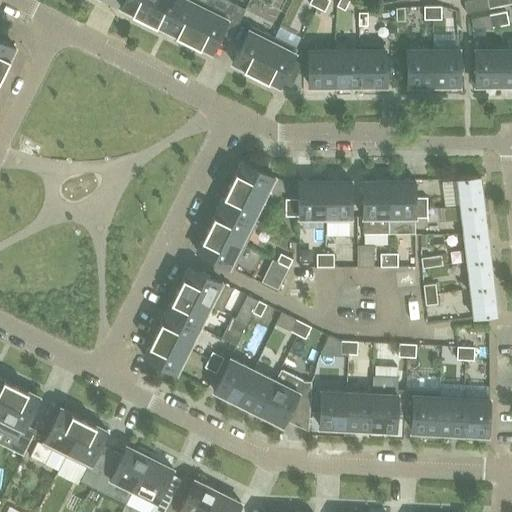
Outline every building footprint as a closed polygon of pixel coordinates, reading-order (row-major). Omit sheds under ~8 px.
[(122,0),(120,6),(142,17),(151,0),(122,0)] [(179,0),(151,0),(142,17),(165,29),(179,0)] [(179,0),(165,29),(188,40),(206,2),(207,0),(179,0)] [(207,0),(206,2),(188,40),(210,51),(220,32),(231,37),(245,8),(227,0),(207,0)] [(319,0),(316,7),(324,11),(329,0),(319,0)] [(338,0),(336,5),(344,9),(348,0),(338,0)] [(466,12),(489,7),(487,0),(463,0),(466,12)] [(432,5),(424,6),(424,19),(432,19),(432,5)] [(440,5),(432,5),(432,19),(440,19),(440,5)] [(404,21),(404,7),(396,8),(396,21),(404,21)] [(497,12),(500,25),(508,23),(506,10),(497,12)] [(358,25),(367,25),(367,12),(358,12),(358,25)] [(497,12),(489,14),(491,27),(500,25),(497,12)] [(255,73),(274,36),(250,24),(231,61),(255,73)] [(274,36),(255,73),(278,85),(297,48),(274,36)] [(0,68),(3,70),(15,46),(0,38),(0,68)] [(359,85),(385,84),(385,43),(358,43),(358,48),(359,85)] [(511,46),(500,47),(501,84),(511,83),(511,46)] [(432,47),(406,48),(407,84),(433,84),(432,47)] [(432,47),(433,84),(459,84),(458,47),(432,47)] [(501,84),(500,47),(474,47),(474,84),(501,84)] [(334,48),(308,48),(308,85),(334,85),(334,48)] [(334,85),(359,85),(358,48),(334,48),(334,85)] [(263,198),(274,175),(241,159),(229,182),(263,198)] [(456,178),(459,207),(483,204),(479,175),(456,178)] [(362,223),(362,228),(388,228),(388,220),(388,216),(388,178),(362,179),(362,216),(362,223)] [(388,216),(388,220),(414,220),(414,217),(414,207),(414,196),(414,178),(388,178),(388,216)] [(324,179),(298,179),(298,216),(324,216),(324,179)] [(324,216),(324,221),(326,221),(326,235),(349,235),(349,221),(350,221),(350,179),(324,179),(324,216)] [(229,182),(218,204),(251,221),(252,220),(263,198),(229,182)] [(414,196),(414,207),(427,206),(427,196),(414,196)] [(298,207),(298,198),(285,198),(285,207),(298,207)] [(244,245),(256,222),(252,220),(251,221),(218,204),(207,227),(244,245)] [(459,207),(439,207),(441,221),(461,219),(463,234),(486,231),(483,204),(459,207)] [(427,206),(414,207),(414,217),(427,217),(427,206)] [(285,207),(285,215),(298,215),(298,207),(285,207)] [(207,227),(196,249),(233,268),(244,245),(207,227)] [(466,261),(489,259),(486,231),(463,234),(466,261)] [(356,266),(372,266),(372,244),(356,244),(356,266)] [(288,266),(292,258),(280,252),(276,261),(288,266)] [(325,253),(316,253),(316,266),(325,266),(325,253)] [(325,266),(333,266),(333,253),(325,253),(325,266)] [(389,253),(380,253),(380,266),(389,266),(389,253)] [(389,266),(397,266),(397,253),(389,253),(389,266)] [(422,267),(442,264),(441,254),(421,257),(422,267)] [(466,261),(469,289),(493,286),(489,259),(466,261)] [(281,263),(275,274),(282,277),(288,267),(281,263)] [(188,265),(177,287),(210,304),(221,309),(233,287),(221,281),(188,265)] [(436,293),(435,283),(423,284),(424,294),(436,293)] [(493,286),(469,289),(472,316),(496,314),(493,286)] [(177,287),(165,310),(199,326),(210,304),(177,287)] [(424,294),(425,304),(437,303),(436,293),(424,294)] [(257,299),(246,294),(235,317),(246,322),(257,299)] [(258,299),(252,311),(260,315),(266,304),(258,299)] [(187,349),(199,326),(165,310),(154,332),(187,349)] [(235,317),(231,325),(242,330),(246,322),(235,317)] [(297,334),(303,322),(295,318),(289,330),(297,334)] [(303,322),(297,334),(305,338),(311,326),(303,322)] [(154,332),(143,355),(176,371),(187,349),(154,332)] [(348,353),(349,340),(340,339),(339,353),(348,353)] [(349,340),(348,353),(357,353),(357,340),(349,340)] [(406,356),(407,343),(399,342),(398,355),(406,356)] [(407,343),(406,356),(415,357),(416,343),(407,343)] [(465,359),(465,346),(457,345),(456,358),(465,359)] [(465,346),(465,359),(473,359),(474,346),(465,346)] [(220,364),(223,357),(212,351),(208,358),(220,364)] [(253,368),(229,356),(213,390),(236,401),(253,368)] [(208,358),(204,366),(216,372),(220,364),(208,358)] [(371,391),(369,428),(395,429),(396,416),(397,392),(397,388),(398,376),(395,376),(396,365),(374,364),(373,375),(371,375),(371,391)] [(236,401),(258,412),(275,379),(253,368),(236,401)] [(275,379),(258,412),(259,412),(281,424),(284,419),(287,412),(308,423),(310,380),(303,380),(280,368),(275,379)] [(0,414),(15,384),(0,375),(0,414)] [(439,395),(437,432),(461,433),(463,396),(464,383),(440,382),(440,390),(439,395)] [(463,396),(461,433),(487,434),(489,397),(489,385),(464,383),(463,396)] [(0,414),(0,443),(22,455),(35,429),(24,424),(39,395),(15,384),(0,414)] [(437,432),(439,395),(440,390),(413,388),(410,430),(437,432)] [(344,427),(346,390),(320,389),(318,426),(344,427)] [(344,427),(369,428),(371,391),(346,390),(344,427)] [(37,441),(29,456),(44,464),(52,448),(65,455),(83,417),(60,406),(41,443),(37,441)] [(57,470),(55,473),(77,484),(79,480),(91,486),(98,472),(109,450),(99,444),(105,433),(107,429),(83,417),(65,455),(57,470)] [(109,450),(98,472),(109,477),(104,488),(127,499),(133,489),(149,456),(150,456),(152,452),(138,445),(136,449),(126,444),(120,455),(109,450)] [(125,503),(142,511),(163,511),(170,498),(160,493),(170,471),(172,467),(150,456),(149,456),(133,489),(127,499),(125,503)] [(170,498),(163,511),(205,511),(217,489),(194,478),(183,472),(181,476),(170,498)] [(205,511),(234,511),(240,501),(217,489),(205,511)]
